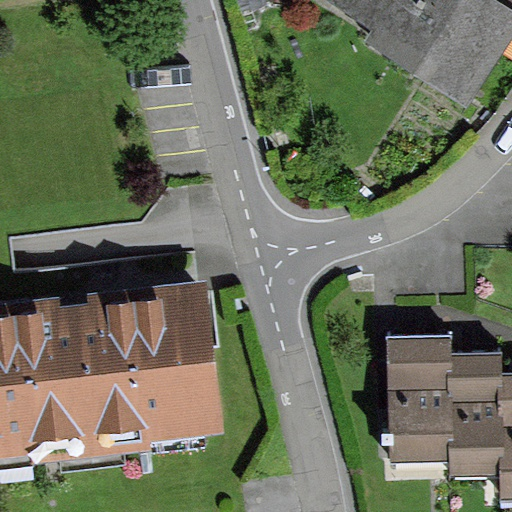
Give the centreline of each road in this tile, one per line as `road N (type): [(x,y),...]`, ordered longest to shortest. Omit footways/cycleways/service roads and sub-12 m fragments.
road 1 (residential): [(511,112),(493,139),(373,231),(265,266)]
road 2 (residential): [(265,266),(185,0)]
road 3 (residential): [(265,266),(325,511)]
